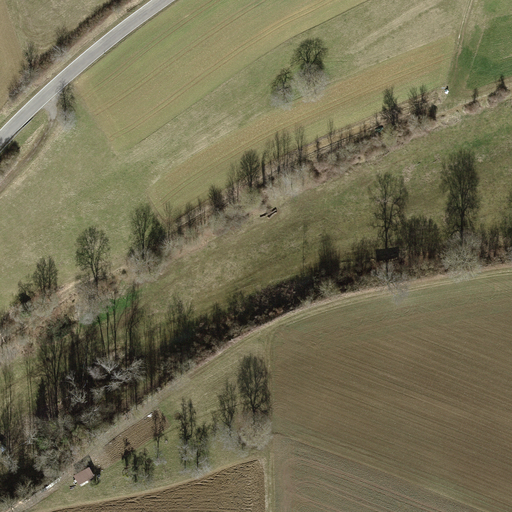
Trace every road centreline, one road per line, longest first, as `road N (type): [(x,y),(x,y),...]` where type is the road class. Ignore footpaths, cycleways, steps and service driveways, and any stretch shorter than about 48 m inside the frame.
road 1 (tertiary): [(164,0),(0,145)]
road 2 (track): [(270,511),(268,332)]
